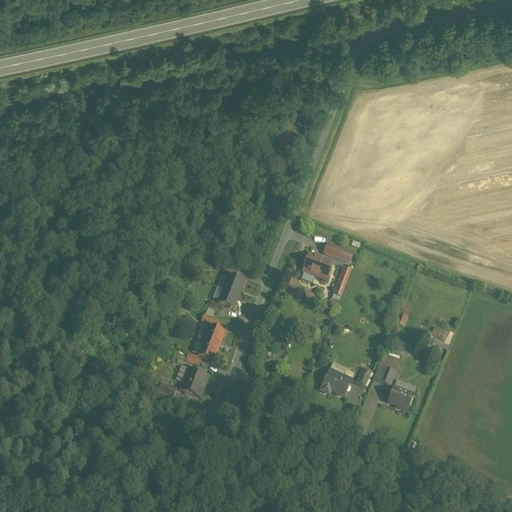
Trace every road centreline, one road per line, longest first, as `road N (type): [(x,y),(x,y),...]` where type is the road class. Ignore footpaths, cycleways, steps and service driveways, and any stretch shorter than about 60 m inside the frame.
road 1 (unclassified): [(511,8),(369,38),(229,375),(511,496)]
road 2 (secondary): [(0,63),(285,0)]
